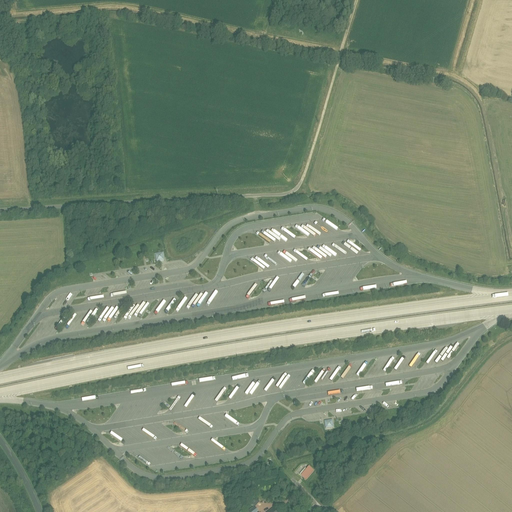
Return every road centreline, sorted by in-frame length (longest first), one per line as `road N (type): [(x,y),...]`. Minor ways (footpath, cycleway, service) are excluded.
road 1 (motorway): [(0,394),(224,351),(511,310)]
road 2 (motorway): [(511,294),(0,377)]
road 3 (residential): [(0,209),(284,194),(302,179)]
road 4 (track): [(302,179),(343,41)]
